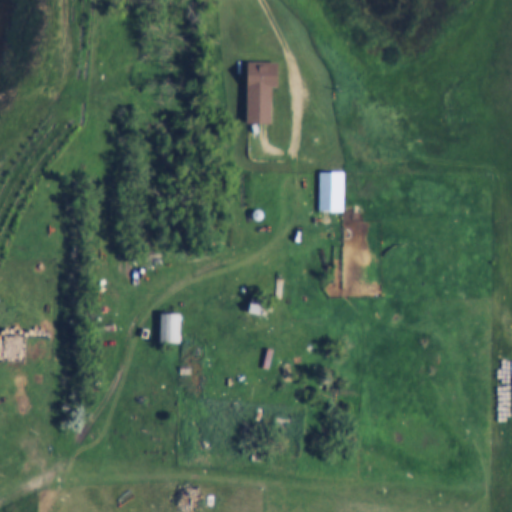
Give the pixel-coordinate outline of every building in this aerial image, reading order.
[(274,124),(275,87),(284,87),(285,61),(250,61),(248,123),(274,124)] [(346,172),(320,172),(320,212),(346,212),(346,172)] [(163,258),(148,258),(148,267),(163,267),(163,258)] [(268,315),(268,296),(250,296),(250,315),(268,315)] [(181,313),(161,313),(161,343),(181,343),(181,313)]
